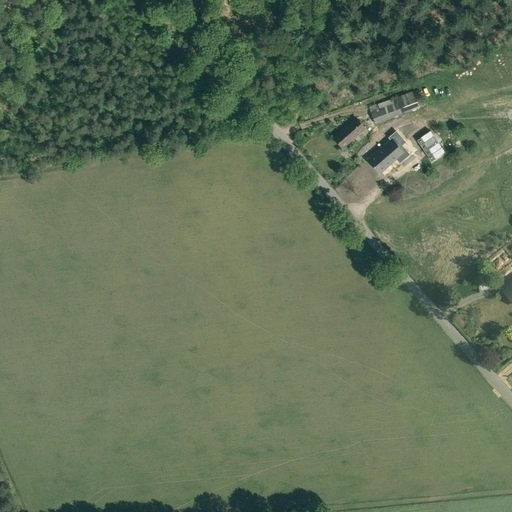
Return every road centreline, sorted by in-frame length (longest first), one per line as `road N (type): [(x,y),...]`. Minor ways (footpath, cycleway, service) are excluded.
road 1 (tertiary): [(511,396),(161,0)]
road 2 (track): [(307,511),(511,490)]
road 3 (track): [(325,0),(285,138)]
